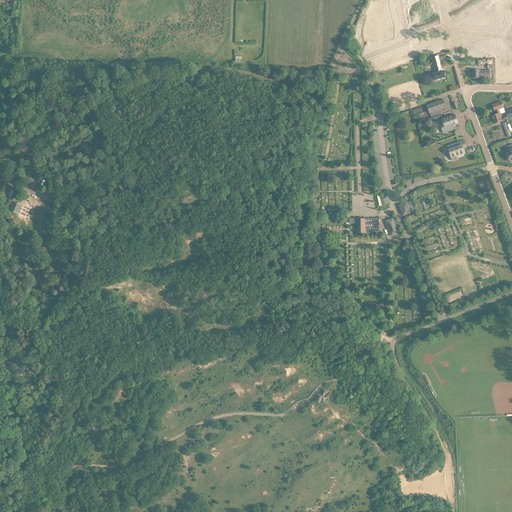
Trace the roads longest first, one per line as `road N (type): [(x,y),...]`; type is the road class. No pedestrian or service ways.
road 1 (unclassified): [(0,164),(148,77),(242,71),(310,87),(329,69),(364,0)]
road 2 (track): [(0,281),(36,511)]
road 3 (unclassified): [(393,205),(381,116),(463,89)]
